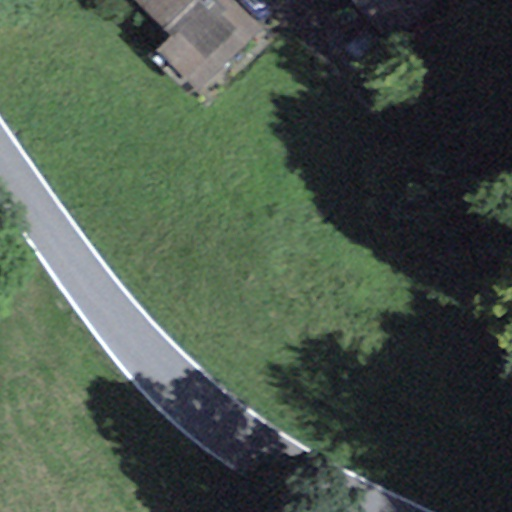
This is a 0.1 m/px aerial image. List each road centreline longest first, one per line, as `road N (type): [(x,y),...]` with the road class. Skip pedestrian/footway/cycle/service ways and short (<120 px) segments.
road 1 (tertiary): [(0,163),(56,248),(243,454),(354,511)]
road 2 (track): [(289,0),(511,250)]
